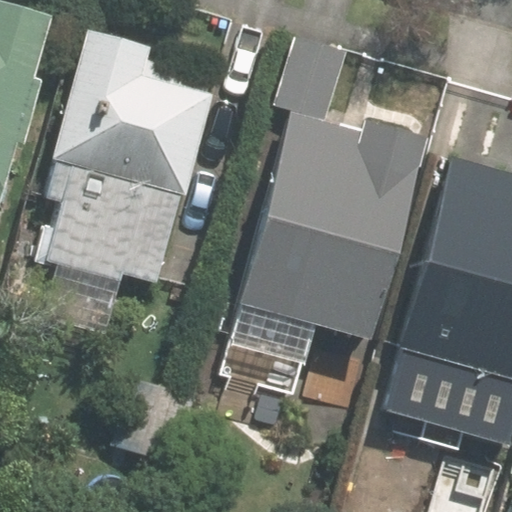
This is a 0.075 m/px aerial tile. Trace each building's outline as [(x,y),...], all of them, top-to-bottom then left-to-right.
[(42,19),(0,7),(0,179),(11,141),(18,143),(35,80),(26,78),(42,19)] [(146,46),(80,28),(44,160),(49,161),(39,198),(55,202),(48,227),(39,224),(30,258),(115,281),(117,274),(151,283),(174,197),(177,198),(211,75),(143,57),(146,46)] [(338,50),(288,36),(269,102),(319,116),(338,50)] [(353,129),(282,109),(228,303),(234,305),(216,372),(287,392),(306,325),(361,340),(418,133),(356,116),(353,129)] [(511,174),(446,155),(368,419),(501,458),(511,420),(511,174)] [(194,394),(123,374),(104,443),(175,463),(194,394)] [(511,439),(502,472),(511,474),(511,439)]
